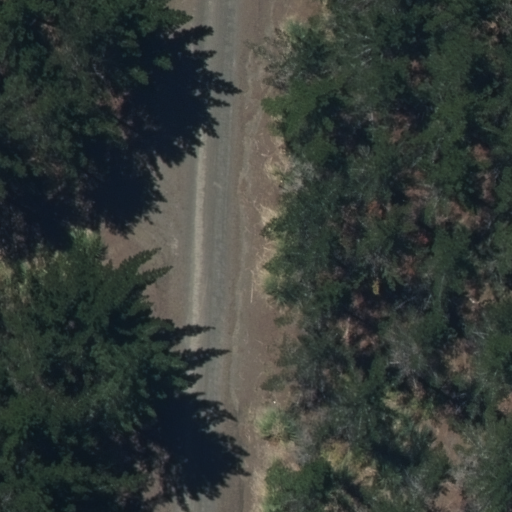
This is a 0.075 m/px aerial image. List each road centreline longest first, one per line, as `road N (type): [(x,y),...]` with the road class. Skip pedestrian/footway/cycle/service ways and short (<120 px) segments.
road 1 (track): [(201,0),(205,194),(192,511)]
road 2 (track): [(0,247),(205,194)]
